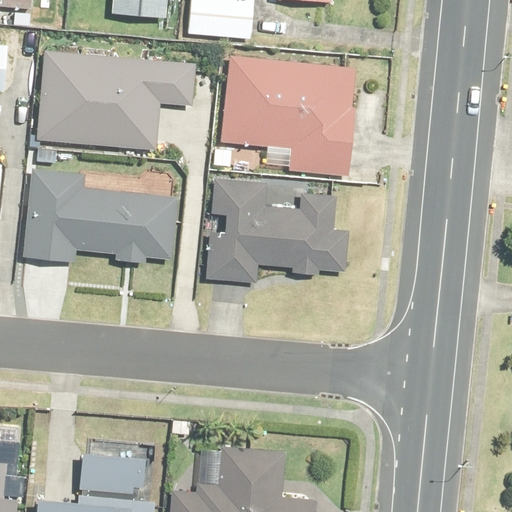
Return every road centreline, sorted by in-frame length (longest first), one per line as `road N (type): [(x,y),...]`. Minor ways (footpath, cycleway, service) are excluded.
road 1 (residential): [(0,337),(428,379)]
road 2 (tertiary): [(428,379),(465,0)]
road 3 (tertiary): [(416,511),(428,379)]
